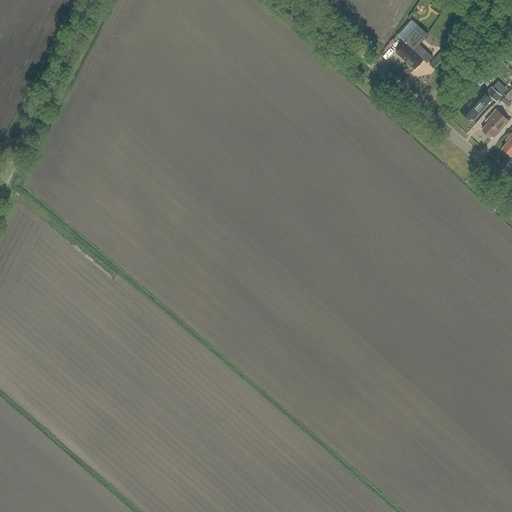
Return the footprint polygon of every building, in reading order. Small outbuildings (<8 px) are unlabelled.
[(440,3),(435,10),(440,14),(450,0),(435,0),(436,0),(440,3)] [(425,25),(432,28),(437,16),(431,13),(425,25)] [(406,61),(420,45),(419,45),(428,34),(417,25),(403,41),(405,42),(396,52),(406,61)] [(420,45),(406,61),(416,69),(424,60),(428,62),(433,56),(420,45)] [(436,71),(449,57),(442,50),(429,64),(436,71)] [(479,87),(458,110),(470,120),(472,119),(474,120),(492,99),(479,87)] [(502,96),(492,87),(486,93),(496,102),(502,96)] [(503,98),(498,103),(506,110),(510,105),(503,98)] [(487,125),(482,130),(490,138),(492,136),(494,138),(509,122),(496,110),(485,123),(487,125)] [(511,133),(507,139),(509,141),(502,148),(511,156),(511,154),(511,133)]
